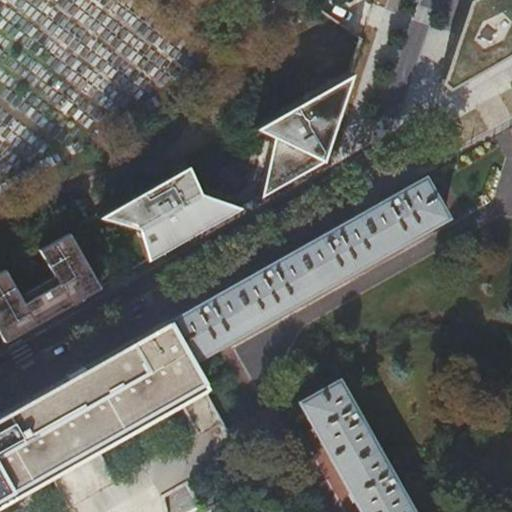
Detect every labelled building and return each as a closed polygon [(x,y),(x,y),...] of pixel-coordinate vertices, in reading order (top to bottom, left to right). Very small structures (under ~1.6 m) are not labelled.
[(438,83),(446,90),(511,52),(511,0),(467,0),(467,1),(459,23),(438,83)] [(321,161),(351,72),(252,128),(271,137),(321,161)] [(321,161),(271,137),(267,156),(278,175),(282,183),(321,161)] [(137,229),(146,261),(215,221),(199,193),(186,165),(121,203),(137,229)] [(422,178),(166,322),(188,362),(445,219),(422,178)] [(99,287),(68,233),(38,250),(57,282),(22,302),(3,269),(0,271),(0,335),(3,342),(99,287)] [(0,511),(0,505),(204,390),(188,362),(166,322),(0,416),(0,511)] [(297,402),(359,511),(410,511),(336,380),(297,402)]
